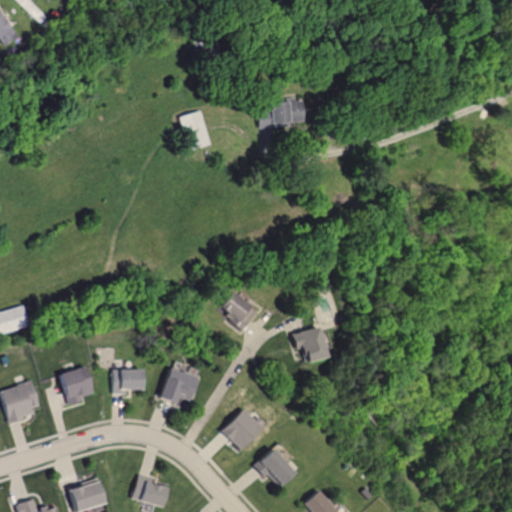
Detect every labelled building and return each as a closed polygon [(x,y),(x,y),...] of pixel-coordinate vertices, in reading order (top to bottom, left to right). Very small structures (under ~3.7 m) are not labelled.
[(44,12),(30,0),(15,0),(37,20),(44,12)] [(0,41),(3,45),(17,35),(0,13),(0,41)] [(251,110),(251,128),(280,127),(279,101),(261,102),(261,110),(251,110)] [(204,145),(196,111),(176,116),(184,150),(204,145)] [(253,307),(223,293),(215,310),(233,318),(229,326),(242,332),(253,307)] [(0,332),(21,326),(15,306),(0,310),(0,332)] [(297,365),(322,356),(312,326),(288,334),(297,365)] [(51,374),(57,398),(66,395),(68,403),(79,400),(78,396),(90,393),(83,365),(51,374)] [(154,398),(168,403),(171,396),(187,401),(195,378),(164,368),(154,398)] [(120,390),(140,389),(139,369),(109,370),(109,395),(120,394),(120,390)] [(0,388),(0,418),(1,423),(26,416),(24,407),(33,405),(27,381),(0,388)] [(234,451),(257,429),(238,409),(215,431),(234,451)] [(272,487),(286,471),(262,450),(248,465),(272,487)] [(145,485),(147,478),(132,475),(126,501),(157,508),(162,488),(145,485)] [(66,511),(68,511),(101,503),(94,479),(60,489),(66,511)] [(328,511),(309,491),(295,504),(302,511),(328,511)] [(12,511),(53,511),(52,507),(34,511),(30,511),(27,499),(10,504),(12,511)]
